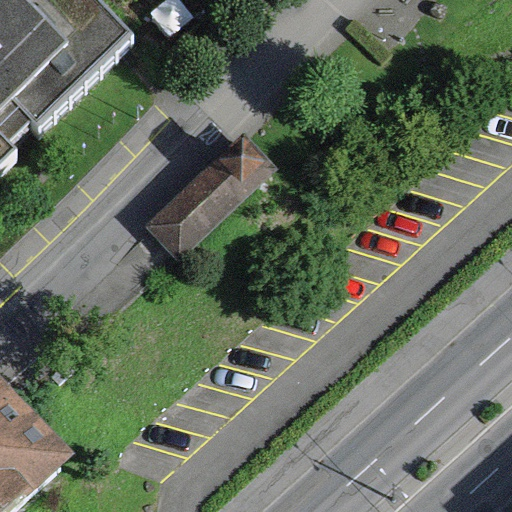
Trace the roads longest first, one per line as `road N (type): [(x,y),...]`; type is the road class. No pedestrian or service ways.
road 1 (residential): [(0,333),(221,121),(320,0)]
road 2 (primary): [(511,337),(321,511)]
